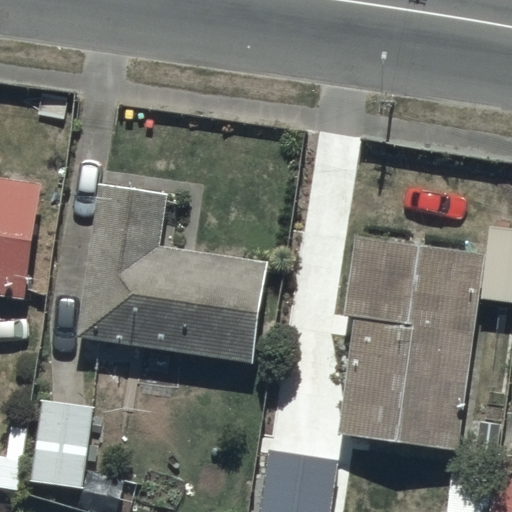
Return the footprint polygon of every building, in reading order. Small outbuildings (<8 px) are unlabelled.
[(0,292),(26,296),(40,178),(0,173),(0,292)] [(169,191),(98,182),(77,336),(255,360),(269,257),(162,243),(169,191)] [(455,449),(481,252),(355,235),(345,313),(355,314),(340,434),(455,449)] [(94,403),(40,397),(31,480),(84,486),(94,403)] [(511,511),(511,413),(503,412),(497,458),(491,457),(483,511),(511,511)] [(306,511),(314,458),(268,451),(258,511),(306,511)]
